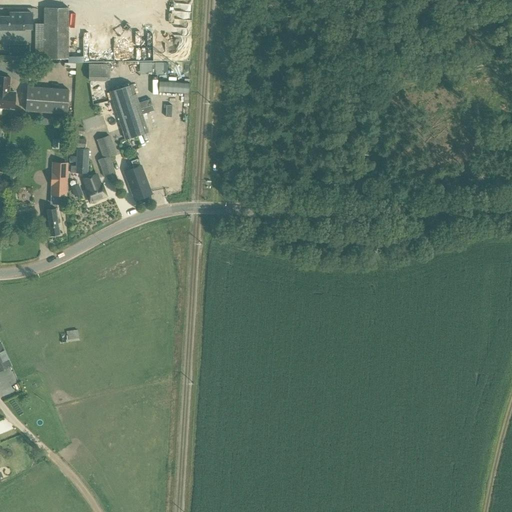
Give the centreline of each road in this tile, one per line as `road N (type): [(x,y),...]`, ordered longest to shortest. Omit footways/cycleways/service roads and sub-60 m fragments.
road 1 (tertiary): [(358,213),(172,210),(48,264),(0,273)]
road 2 (tertiary): [(358,213),(511,203)]
